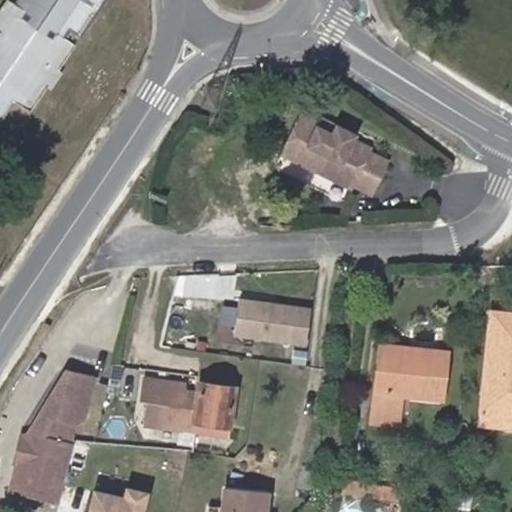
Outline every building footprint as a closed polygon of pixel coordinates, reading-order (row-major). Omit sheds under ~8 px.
[(103,0),(18,0),(15,4),(7,0),(0,10),(0,124),(15,103),(31,112),(46,87),(51,92),(63,73),(58,69),(73,47),(65,37),(69,30),(81,37),(103,0)] [(329,133),(332,128),(314,119),(311,124),(293,116),(290,121),(275,154),(347,188),(349,184),(368,193),(383,161),(363,152),(364,149),(345,140),(329,134),(329,133)] [(347,134),(332,128),(329,133),(329,134),(345,140),(345,138),(347,134)] [(236,336),(308,344),(312,309),(240,300),(236,336)] [(511,314),(491,313),(480,424),(511,427),(511,314)] [(379,354),(446,361),(447,354),(380,346),(379,354)] [(446,361),(379,354),(370,422),(398,425),(402,395),(442,399),(446,361)] [(94,377),(67,370),(29,433),(28,435),(20,467),(11,499),(56,510),(75,441),(70,436),(73,424),(83,418),(94,377)] [(184,384),(161,380),(159,390),(154,389),(146,395),(144,411),(147,417),(155,419),(154,427),(227,437),(235,387),(200,382),(198,393),(184,391),(184,384)] [(28,435),(21,433),(12,465),(20,467),(28,435)] [(342,494),(380,500),(383,486),(345,478),(342,494)] [(93,490),(88,511),(141,511),(146,489),(127,485),(124,497),(93,490)] [(265,511),(267,492),(223,488),(221,508),(210,507),(209,511),(265,511)]
